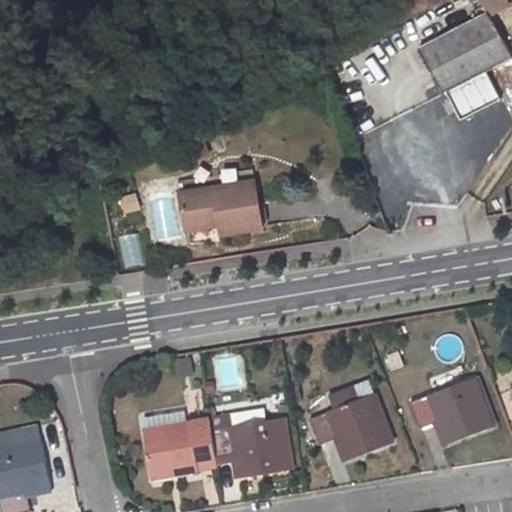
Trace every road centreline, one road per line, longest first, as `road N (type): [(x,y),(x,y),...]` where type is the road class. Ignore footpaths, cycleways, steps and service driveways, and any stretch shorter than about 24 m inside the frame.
road 1 (secondary): [(511,258),(63,331)]
road 2 (residential): [(305,511),(511,480)]
road 3 (residential): [(63,331),(105,511)]
road 4 (unknown): [(443,270),(511,143)]
